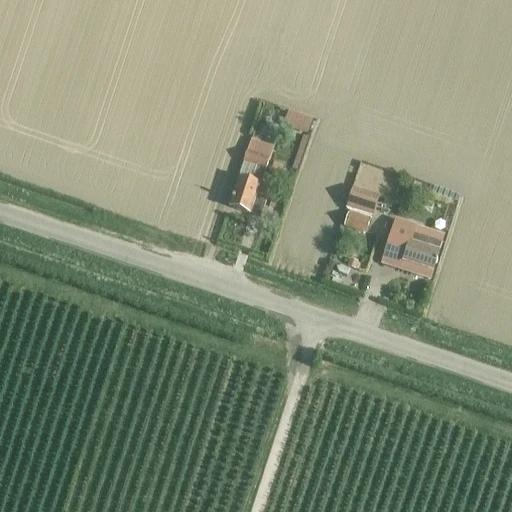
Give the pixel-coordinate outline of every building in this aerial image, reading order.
[(289,113),(285,125),(309,133),(313,121),(289,113)] [(257,199),(272,150),(251,144),(230,209),(261,219),(266,202),(257,199)] [(406,185),(402,195),(416,199),(419,190),(406,185)] [(353,190),(346,209),(374,218),(380,199),(353,190)] [(424,203),(421,213),(431,216),(434,206),(424,203)] [(365,235),(369,224),(349,217),(345,229),(365,235)] [(395,224),(381,266),(402,273),(404,267),(412,270),(410,276),(431,282),(442,246),(413,237),(415,230),(395,224)] [(349,263),(347,271),(354,273),(357,266),(349,263)]
